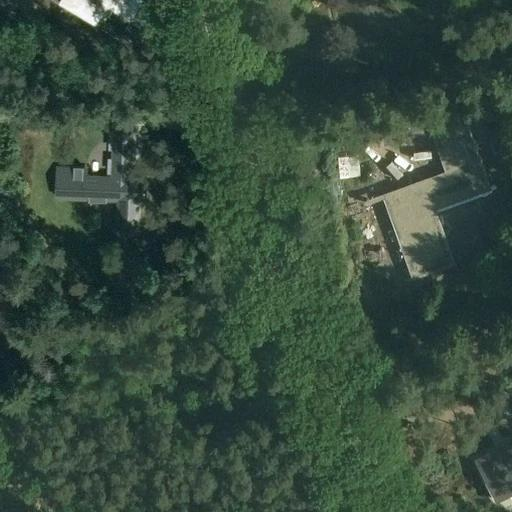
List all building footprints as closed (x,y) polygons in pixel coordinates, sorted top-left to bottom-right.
[(59,0),(59,2),(96,24),(107,6),(130,20),(142,0),(59,0)] [(466,125),(434,137),(446,170),(383,194),(408,260),(442,248),(429,213),(491,190),(466,125)] [(138,200),(145,201),(146,179),(129,178),(131,129),(113,129),(111,179),(99,179),(99,176),(86,175),(86,168),(57,167),(56,197),(117,200),(116,218),(137,218),(138,200)] [(511,387),(489,400),(500,420),(511,413),(511,387)] [(511,441),(478,458),(498,499),(511,491),(511,441)]
